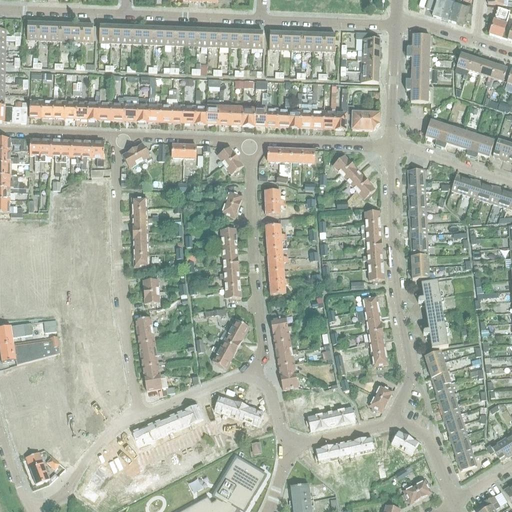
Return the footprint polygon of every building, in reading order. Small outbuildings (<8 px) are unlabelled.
[(441,20),(446,3),(437,0),(428,0),(426,9),(434,12),(432,18),(441,20)] [(448,23),(454,5),(446,3),(441,20),(448,23)] [(456,25),(461,8),(454,5),(448,23),(456,25)] [(461,8),(456,25),(464,28),(469,11),(461,8)] [(489,36),(502,40),(509,17),(510,13),(498,9),(489,36)] [(24,24),(24,42),(36,42),(36,24),(24,24)] [(47,42),(48,38),(48,25),(36,24),(36,42),(47,42)] [(59,43),(59,39),(60,25),(48,25),(48,38),(47,42),(59,43)] [(71,43),(71,39),(71,26),(60,25),(59,39),(59,43),(71,43)] [(82,44),(82,40),(83,26),(71,26),(71,39),(71,43),(82,44)] [(94,44),(94,40),(95,27),(83,26),(82,40),(82,44),(94,44)] [(111,45),(111,27),(100,27),(99,44),(111,45)] [(121,45),(122,28),(111,27),(111,45),(121,45)] [(132,46),(133,28),(122,28),(121,45),(132,46)] [(143,46),(144,28),(133,28),(132,46),(143,46)] [(154,47),(155,29),(144,28),(143,46),(154,47)] [(165,47),(165,29),(155,29),(154,47),(165,47)] [(175,47),(176,30),(165,29),(165,47),(175,47)] [(186,48),(187,30),(176,30),(175,47),(186,48)] [(197,48),(198,31),(187,30),(186,48),(197,48)] [(208,49),(209,31),(198,31),(197,48),(208,49)] [(219,49),(219,32),(209,31),(208,49),(219,49)] [(229,50),(230,32),(219,32),(219,49),(229,50)] [(240,50),(241,32),(230,32),(229,50),(240,50)] [(251,51),(252,33),(241,32),(240,50),(251,51)] [(252,33),(251,51),(262,51),(263,33),(252,33)] [(281,51),(282,34),(270,34),(270,51),(281,51)] [(292,52),(292,34),(282,34),(281,51),(292,52)] [(302,52),(303,35),(292,34),(292,52),(302,52)] [(380,52),(380,41),(372,41),(372,34),(356,34),(356,40),(363,40),(362,51),(380,52)] [(313,52),(314,35),(303,35),(302,52),(313,52)] [(324,53),(325,35),(314,35),(313,52),(324,53)] [(325,35),(324,53),(335,53),(336,36),(325,35)] [(429,54),(430,46),(430,37),(413,37),(412,48),(409,48),(409,54),(429,54)] [(379,63),(380,56),(380,52),(362,51),(362,58),(358,58),(358,62),(362,62),(379,63)] [(429,71),(429,63),(429,54),(409,54),(409,59),(412,59),(412,70),(429,71)] [(469,72),(473,59),(467,57),(461,55),(460,57),(457,68),(469,72)] [(480,75),(484,62),(473,59),(469,72),(480,75)] [(379,74),(379,63),(362,62),(361,73),(379,74)] [(491,79),(496,66),(484,62),(480,75),(491,79)] [(496,66),(491,79),(503,83),(507,70),(496,66)] [(429,87),(429,79),(429,71),(412,70),(411,81),(409,81),(408,87),(429,87)] [(379,85),(379,74),(361,73),(361,84),(379,85)] [(151,87),(151,80),(151,79),(141,78),(141,86),(151,87)] [(220,89),(220,81),(209,81),(208,89),(220,89)] [(428,104),(428,95),(429,87),(408,87),(408,92),(411,92),(411,104),(428,104)] [(111,122),(112,104),(105,104),(106,92),(100,92),(100,93),(100,99),(100,104),(99,121),(111,122)] [(266,127),(266,109),(267,104),(267,98),(267,95),(262,95),(262,110),(255,110),(254,127),(266,127)] [(336,113),(335,130),(335,131),(346,131),(346,125),(347,107),(348,95),(342,95),(341,113),(336,113)] [(335,130),(336,113),(336,98),(332,98),(332,113),(324,112),(323,130),(335,130)] [(41,119),(42,102),(30,101),(30,118),(41,119)] [(123,122),(124,105),(124,101),(118,101),(118,105),(112,104),(111,122),(123,122)] [(289,128),(289,111),(290,101),(285,101),(285,111),(278,110),(277,128),(289,128)] [(300,129),(312,129),(313,101),(309,101),(309,109),(308,109),(308,112),(301,111),(300,129)] [(323,130),(324,112),(317,112),(317,110),(317,102),(313,101),(312,129),(323,130)] [(53,119),(54,102),(42,102),(41,119),(53,119)] [(65,120),(65,103),(54,102),(53,119),(65,120)] [(76,120),(77,103),(65,103),(65,120),(76,120)] [(76,120),(88,120),(89,104),(77,103),(76,120)] [(99,122),(99,121),(100,104),(89,104),(88,120),(88,121),(99,122)] [(123,122),(138,122),(139,105),(124,105),(123,122)] [(149,124),(149,122),(150,106),(139,105),(138,122),(138,123),(149,124)] [(149,122),(161,123),(162,106),(150,106),(149,122)] [(172,123),(173,107),(162,106),(161,123),(172,123)] [(0,107),(0,123),(27,125),(27,109),(22,109),(4,108),(0,107)] [(184,124),(185,107),(173,107),(172,123),(184,124)] [(184,124),(196,124),(197,108),(185,107),(184,124)] [(219,125),(219,108),(207,107),(207,108),(207,125),(219,125)] [(373,132),(380,126),(380,115),(353,114),(353,107),(347,107),(346,125),(352,125),(352,131),(373,132)] [(207,126),(207,125),(207,108),(197,108),(196,124),(196,125),(207,126)] [(230,126),(231,108),(219,108),(219,125),(230,126)] [(243,126),(244,109),(231,108),(230,126),(243,126)] [(254,128),(254,127),(255,110),(244,109),(243,126),(243,127),(254,128)] [(278,110),(266,109),(266,127),(277,128),(278,110)] [(289,128),(289,129),(300,129),(301,111),(289,111),(289,128)] [(441,146),(447,127),(431,122),(425,138),(436,142),(435,145),(441,146)] [(457,149),(462,132),(447,127),(441,146),(446,148),(447,145),(457,149)] [(472,157),(478,137),(462,132),(457,149),(468,152),(467,155),(472,157)] [(489,159),(494,142),(478,137),(472,157),(477,158),(478,155),(489,159)] [(21,152),(30,152),(31,141),(0,140),(0,152),(11,153),(11,146),(21,146),(21,152)] [(35,172),(40,173),(41,142),(31,141),(30,152),(30,156),(36,156),(35,172)] [(504,161),(509,145),(498,141),(493,157),(504,161)] [(51,157),(52,142),(41,142),(40,173),(45,173),(46,157),(51,157)] [(61,173),(61,168),(62,142),(52,142),(51,157),(56,157),(56,173),(61,173)] [(62,142),(61,168),(66,168),(67,158),(72,158),(72,143),(62,142)] [(77,164),(82,165),(83,143),(72,143),(72,158),(77,158),(77,164)] [(92,159),(93,143),(83,143),(82,165),(82,171),(87,171),(87,159),(92,159)] [(93,143),(92,159),(97,160),(97,168),(104,168),(104,149),(105,144),(93,143)] [(280,164),(280,151),(268,150),(268,163),(280,164)] [(291,164),(292,151),(280,151),(280,164),(291,164)] [(302,165),(303,151),(292,151),(291,164),(302,165)] [(303,151),(302,165),(314,165),(315,152),(303,151)] [(19,166),(19,160),(11,160),(11,153),(0,152),(0,164),(17,165),(19,166)] [(341,176),(352,166),(344,157),(340,161),(338,160),(334,163),(336,165),(333,167),(341,176)] [(17,178),(17,165),(0,164),(0,177),(10,178),(17,178)] [(352,166),(341,176),(336,181),(343,189),(346,187),(360,174),(352,166)] [(408,183),(425,183),(425,171),(408,172),(408,183)] [(357,192),(367,183),(360,174),(346,187),(347,189),(350,186),(357,192)] [(462,195),(467,179),(456,176),(451,192),(462,195)] [(10,183),(10,178),(0,177),(0,189),(19,190),(19,183),(10,183)] [(467,179),(462,195),(472,199),(478,183),(467,179)] [(367,183),(357,192),(365,201),(367,199),(369,200),(372,197),(371,196),(375,191),(367,183)] [(409,194),(426,193),(425,183),(408,183),(409,194)] [(483,202),(488,186),(478,183),(472,199),(483,202)] [(488,186),(483,202),(493,205),(498,189),(488,186)] [(101,197),(101,187),(80,187),(80,196),(101,197)] [(29,190),(19,190),(0,189),(0,201),(9,201),(10,201),(11,192),(13,192),(13,195),(29,195),(29,190)] [(504,209),(509,193),(498,189),(493,205),(504,209)] [(265,205),(285,204),(285,201),(280,201),(280,193),(265,193),(265,205)] [(409,205),(426,204),(426,193),(409,194),(409,205)] [(101,197),(80,196),(80,205),(101,206),(101,197)] [(21,214),(15,213),(11,213),(11,208),(9,208),(9,201),(0,201),(0,213),(11,214),(11,219),(21,220),(21,214)] [(285,204),(265,205),(266,216),(280,215),(280,207),(285,206),(285,204)] [(410,216),(426,215),(426,204),(409,205),(410,216)] [(80,205),(80,214),(101,215),(101,206),(80,205)] [(366,226),(380,225),(380,213),(373,213),(373,211),(368,212),(368,214),(365,214),(366,226)] [(101,215),(80,214),(80,223),(101,224),(101,215)] [(410,227),(427,226),(426,215),(410,216),(410,227)] [(101,224),(80,223),(79,232),(100,233),(101,224)] [(362,237),(381,236),(380,225),(366,226),(366,235),(362,235),(362,237)] [(411,237),(427,237),(427,226),(410,227),(411,237)] [(266,240),(286,238),(286,236),(281,236),(280,227),(266,228),(266,240)] [(15,229),(0,229),(0,243),(16,243),(15,229)] [(79,232),(79,242),(100,242),(100,233),(79,232)] [(367,248),(382,247),(381,236),(362,237),(362,239),(366,239),(367,248)] [(411,248),(428,247),(427,237),(411,237),(411,248)] [(267,251),(282,250),(282,241),(286,241),(286,238),(266,240),(267,251)] [(16,243),(0,243),(0,257),(17,257),(16,243)] [(363,260),(383,259),(382,247),(367,248),(368,257),(363,258),(363,260)] [(412,259),(428,258),(428,247),(411,248),(412,259)] [(268,262),(288,261),(288,258),(283,259),(282,250),(267,251),(268,262)] [(89,252),(69,253),(70,268),(90,266),(89,252)] [(17,257),(0,257),(0,271),(17,271),(17,257)] [(412,270),(429,269),(428,258),(412,259),(412,270)] [(368,271),(383,270),(383,259),(363,260),(363,262),(368,262),(368,271)] [(269,273),(284,272),(283,264),(288,264),(288,261),(268,262),(269,273)] [(90,266),(70,268),(71,282),(91,281),(90,266)] [(429,269),(412,270),(412,281),(429,280),(429,269)] [(383,270),(368,271),(369,283),(372,283),(373,284),(378,284),(378,282),(384,282),(383,270)] [(17,271),(0,271),(0,285),(18,285),(17,271)] [(270,284),(290,283),(290,281),(285,281),(284,272),(269,273),(270,284)] [(290,283),(270,284),(271,296),(286,295),(285,287),(290,286),(290,283)] [(424,302),(440,299),(438,283),(421,286),(424,302)] [(18,285),(0,285),(0,299),(18,298),(18,285)] [(100,289),(79,293),(81,304),(102,301),(100,289)] [(364,312),(379,309),(377,298),(371,299),(370,296),(365,297),(366,299),(362,300),(364,312)] [(18,298),(0,299),(0,313),(19,313),(18,298)] [(440,299),(424,302),(426,318),(443,315),(440,299)] [(102,301),(81,304),(83,315),(103,311),(102,301)] [(362,324),(381,321),(379,309),(364,312),(366,321),(361,322),(362,324)] [(103,311),(83,315),(84,325),(105,322),(103,311)] [(429,334),(446,332),(443,315),(426,318),(429,334)] [(273,333),(292,330),(292,328),(288,329),(286,319),(275,320),(270,321),(273,333)] [(368,334),(382,332),(381,321),(362,324),(362,327),(366,326),(368,334)] [(105,322),(84,325),(86,336),(107,333),(105,322)] [(0,347),(14,345),(13,339),(32,336),(30,325),(0,329),(0,347)] [(275,345),(290,342),(288,333),(292,332),(292,330),(273,333),(275,345)] [(365,346),(384,343),(382,332),(368,334),(369,343),(365,344),(365,346)] [(446,332),(429,334),(432,351),(448,348),(446,332)] [(107,333),(86,336),(88,347),(108,343),(107,333)] [(14,345),(0,347),(0,349),(2,364),(16,362),(17,367),(55,356),(60,355),(58,339),(51,340),(14,345)] [(277,356),(296,353),(296,351),(292,352),(290,342),(275,345),(277,356)] [(108,343),(88,347),(89,357),(110,354),(108,343)] [(371,357),(386,354),(384,343),(365,346),(366,349),(370,348),(371,357)] [(279,368),(294,365),(292,356),(296,355),(296,353),(277,356),(279,368)] [(428,369),(444,364),(441,353),(425,358),(428,369)] [(110,354),(89,357),(91,368),(112,365),(110,354)] [(386,354),(371,357),(373,368),(377,368),(377,370),(382,369),(382,367),(388,366),(386,354)] [(431,379),(447,374),(444,364),(428,369),(431,379)] [(112,365),(91,368),(93,379),(113,376),(112,365)] [(281,379),(300,376),(300,375),(296,376),(294,365),(279,368),(281,379)] [(25,374),(5,379),(7,388),(28,383),(25,374)] [(435,390),(451,385),(447,374),(431,379),(435,390)] [(300,376),(281,379),(283,392),(288,391),(298,389),(296,379),(301,379),(300,376)] [(28,383),(7,388),(10,397),(30,391),(28,383)] [(438,400),(454,395),(451,385),(435,390),(438,400)] [(30,391),(10,397),(12,406),(32,400),(30,391)] [(441,410),(457,405),(454,395),(438,400),(441,410)] [(104,397),(94,408),(109,422),(119,411),(104,397)] [(32,400),(12,406),(14,414),(35,409),(32,400)] [(444,421),(460,416),(457,405),(441,410),(444,421)] [(94,408),(85,418),(100,432),(109,422),(94,408)] [(35,409),(14,414),(17,423),(37,417),(35,409)] [(448,431),(464,426),(460,416),(444,421),(448,431)] [(37,417),(17,423),(19,432),(39,426),(37,417)] [(85,418),(75,428),(90,442),(100,432),(85,418)] [(39,426),(19,432),(22,441),(34,438),(40,436),(42,435),(39,426)] [(451,441),(467,436),(464,426),(448,431),(451,441)] [(75,428),(66,438),(81,452),(90,442),(75,428)] [(454,451),(470,446),(467,436),(451,441),(454,451)] [(510,456),(511,455),(511,439),(510,436),(501,442),(510,456)] [(66,438),(56,449),(71,463),(81,452),(66,438)] [(491,448),(492,450),(495,453),(500,462),(510,456),(501,442),(491,448)] [(254,455),(261,454),(260,445),(253,446),(254,455)] [(457,462),(473,457),(470,446),(454,451),(457,462)] [(36,487),(50,482),(40,454),(45,452),(39,447),(23,453),(26,459),(36,487)] [(111,456),(102,468),(118,480),(127,469),(111,456)] [(473,457),(457,462),(461,473),(477,468),(473,457)] [(59,474),(63,469),(52,458),(47,464),(59,474)] [(207,498),(181,511),(236,511),(239,511),(240,511),(242,511),(244,511),(266,476),(237,458),(215,495),(213,497),(217,500),(217,501),(211,505),(207,498)] [(102,468),(93,478),(110,491),(118,480),(102,468)] [(93,478),(85,489),(101,502),(110,491),(93,478)] [(414,487),(421,500),(431,494),(429,489),(431,488),(428,484),(426,485),(425,482),(414,487)] [(293,511),(311,511),(309,486),(291,488),(293,511)] [(410,506),(421,500),(414,487),(404,493),(405,496),(403,497),(405,501),(407,500),(410,506)] [(85,489),(76,501),(90,511),(93,511),(101,502),(85,489)] [(494,511),(500,507),(494,498),(482,505),(485,510),(483,511),(494,511)]
